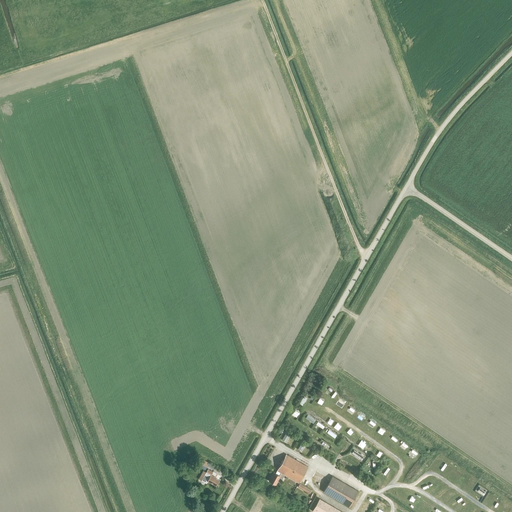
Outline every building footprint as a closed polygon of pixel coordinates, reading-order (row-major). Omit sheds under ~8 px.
[(351,453),(362,460),(364,456),(354,449),(351,453)] [(281,472),(299,482),(308,467),(286,455),(275,474),(273,473),(269,481),(276,485),(278,481),(277,480),(281,472)] [(198,465),(205,468),(208,463),(201,459),(198,465)] [(206,472),(202,480),(207,483),(208,481),(216,485),(219,480),(214,478),(214,477),(211,475),(212,472),(208,469),(206,472)] [(323,492),(349,507),(358,491),(332,476),(323,492)] [(298,486),(309,493),(311,490),(300,483),(298,486)] [(312,511),(313,511),(341,511),(319,499),(312,511)]
